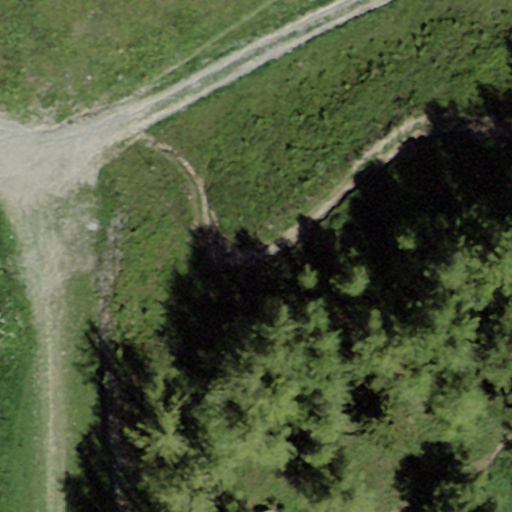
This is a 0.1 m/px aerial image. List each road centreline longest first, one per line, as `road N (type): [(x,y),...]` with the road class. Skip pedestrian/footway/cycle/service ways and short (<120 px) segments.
road 1 (track): [(351,0),(14,179)]
road 2 (track): [(0,165),(45,237),(63,319),(79,511)]
